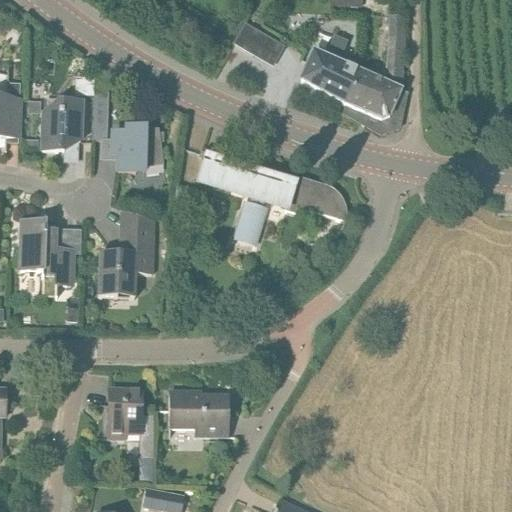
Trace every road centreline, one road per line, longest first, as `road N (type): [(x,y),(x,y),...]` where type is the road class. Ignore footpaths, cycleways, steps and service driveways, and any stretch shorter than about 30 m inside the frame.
road 1 (secondary): [(401,165),(234,117),(133,64),(40,0)]
road 2 (unclassified): [(219,511),(300,360),(290,326)]
road 3 (residential): [(87,349),(215,346),(290,326)]
road 4 (unclassified): [(290,326),(361,262),(401,165)]
road 5 (unclassified): [(414,0),(414,122),(401,165)]
road 6 (residential): [(58,511),(87,349)]
